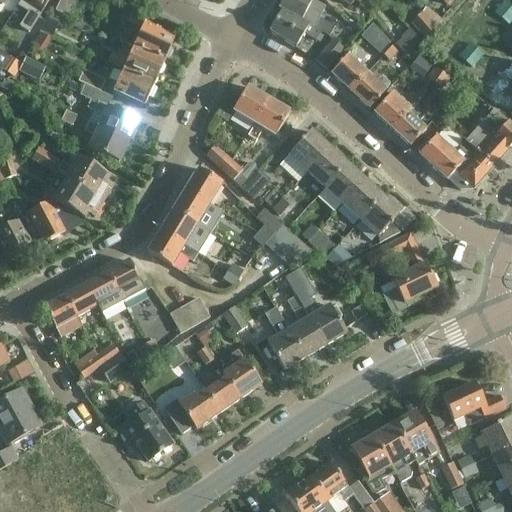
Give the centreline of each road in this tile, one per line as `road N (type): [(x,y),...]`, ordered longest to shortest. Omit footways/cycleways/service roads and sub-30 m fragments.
road 1 (tertiary): [(173,511),(348,392),(496,319)]
road 2 (residential): [(12,304),(141,228),(230,34)]
road 3 (residential): [(511,244),(456,226),(310,88),(230,34)]
road 4 (residential): [(146,511),(12,304)]
